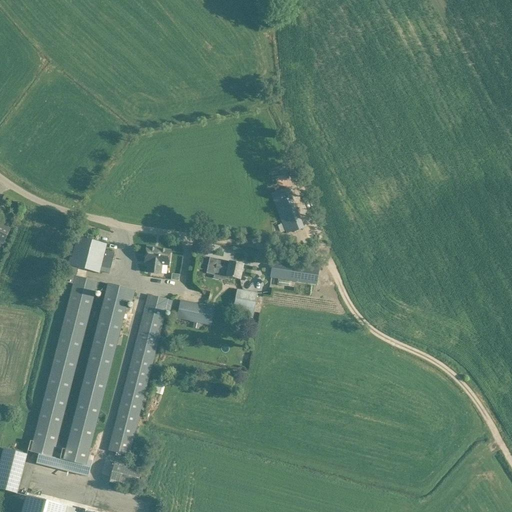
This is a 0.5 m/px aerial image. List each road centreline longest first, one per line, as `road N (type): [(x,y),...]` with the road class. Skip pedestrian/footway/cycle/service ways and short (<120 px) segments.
road 1 (unclassified): [(325,264),(92,216),(31,196),(0,175)]
road 2 (track): [(325,264),(354,315),(463,384),(511,461)]
